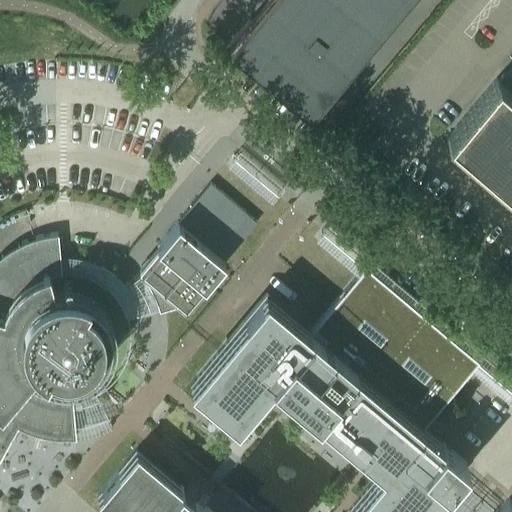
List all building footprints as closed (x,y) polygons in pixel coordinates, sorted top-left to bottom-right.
[(307,110),(399,0),(263,0),(248,18),(228,43),(307,110)] [(511,78),(504,71),(498,79),(497,79),(448,137),(511,190),(511,78)] [(184,306),(219,264),(224,259),(177,220),(156,245),(163,253),(139,272),(144,279),(143,283),(143,287),(144,291),(146,294),(149,297),(152,299),(155,300),(158,309),(180,302),(184,306)] [(106,338),(106,332),(105,329),(105,325),(103,321),(102,317),(100,313),(97,309),(95,307),(91,303),(86,299),(80,296),(74,294),(68,293),(62,293),(56,294),(54,294),(49,273),(52,273),(54,272),(60,271),(57,232),(52,233),(43,234),(34,236),(40,258),(32,260),(24,264),(16,269),(9,275),(3,281),(0,277),(0,448),(3,450),(16,425),(23,429),(31,431),(38,434),(46,435),(53,437),(57,437),(62,437),(68,437),(75,436),(73,411),(62,412),(63,397),(56,397),(54,397),(48,395),(42,393),(36,391),(31,388),(26,384),(39,367),(42,369),(45,371),(49,373),(52,374),(56,375),(62,376),(68,376),(74,375),(80,373),(86,370),(91,366),(95,362),(97,360),(100,355),(103,349),(105,344),(106,338)] [(422,426),(476,362),(478,360),(365,265),(363,268),(309,331),(287,312),(265,294),(261,299),(191,382),(189,385),(236,424),(273,380),(284,390),(287,386),(295,393),(292,396),(317,418),(320,415),(383,468),(380,470),(345,511),(424,511),(446,488),(459,499),(448,511),(211,511),(202,504),(199,507),(191,501),(194,497),(136,448),(133,451),(96,495),(116,511),(472,511),(473,511),(474,511),(511,511),(511,501),(508,498),(496,511),(455,477),(466,463),(422,426)]
